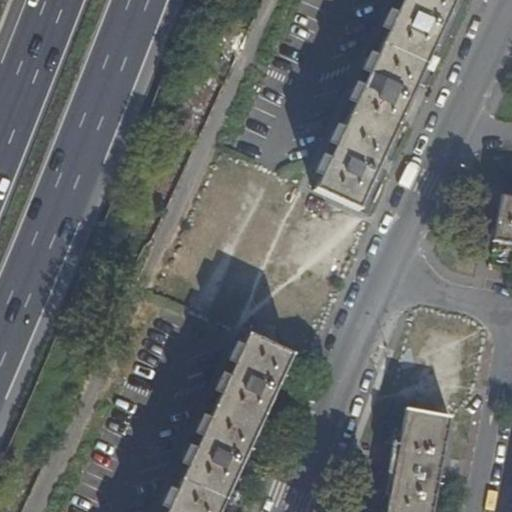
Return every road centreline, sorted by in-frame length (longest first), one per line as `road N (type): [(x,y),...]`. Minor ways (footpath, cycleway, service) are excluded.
road 1 (tertiary): [(511,0),(295,511)]
road 2 (motorway): [(0,310),(127,0)]
road 3 (motorway): [(48,0),(0,122)]
